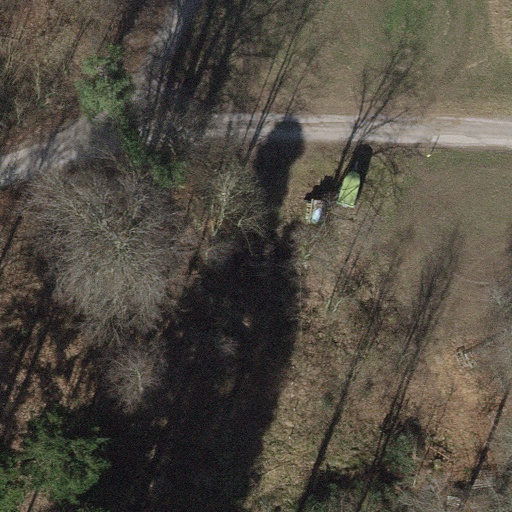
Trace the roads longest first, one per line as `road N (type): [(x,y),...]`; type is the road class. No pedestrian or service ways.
road 1 (track): [(511,135),(343,130),(109,143)]
road 2 (track): [(191,0),(109,143)]
